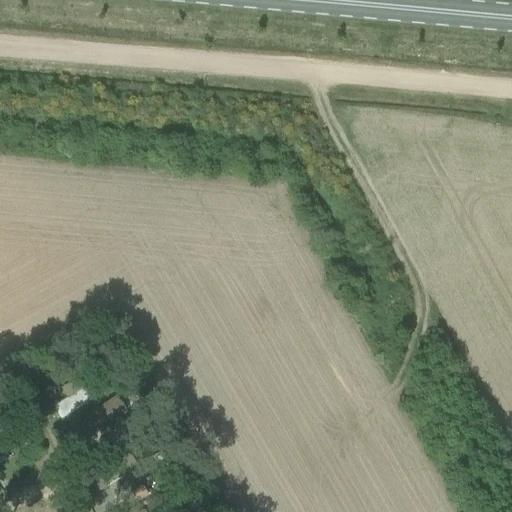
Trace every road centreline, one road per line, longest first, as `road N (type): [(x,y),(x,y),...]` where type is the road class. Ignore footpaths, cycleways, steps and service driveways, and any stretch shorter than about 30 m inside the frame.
road 1 (track): [(511,89),(0,46)]
road 2 (secondary): [(511,19),(302,0)]
